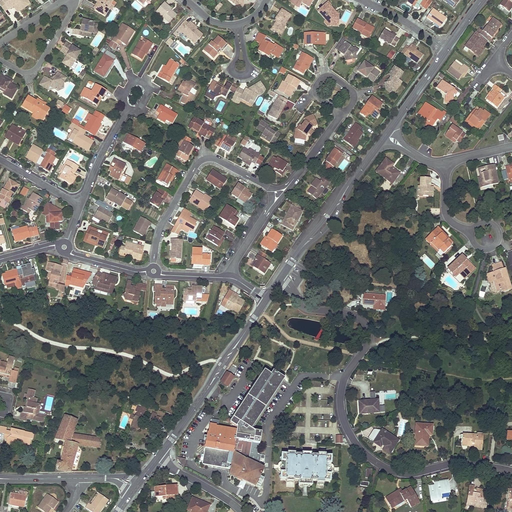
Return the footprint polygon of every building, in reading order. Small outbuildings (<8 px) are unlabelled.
[(29,1),(28,0),(3,0),(0,2),(0,3),(5,11),(9,8),(8,7),(16,2),(19,8),(29,1)] [(96,9),(106,15),(109,9),(109,8),(113,1),(110,0),(100,0),(101,1),(96,9)] [(288,0),(288,2),(299,8),(300,6),(291,1),(291,0),(288,0)] [(432,2),(428,0),(406,0),(406,1),(417,9),(420,5),(423,7),(422,8),(426,10),(432,2)] [(443,0),(454,8),(460,0),(443,0)] [(511,0),(503,0),(500,5),(507,10),(511,5),(511,2),(511,0)] [(9,8),(9,9),(14,6),(19,12),(31,3),(29,1),(19,8),(16,2),(8,7),(9,8)] [(336,14),(334,14),(330,10),(331,7),(331,5),(328,2),(318,11),(325,19),(331,26),(338,26),(338,14),(336,14)] [(164,3),(156,12),(169,23),(175,16),(169,11),(171,10),(171,9),(164,3)] [(281,9),(276,18),(278,19),(276,22),(272,29),(278,33),(281,28),(283,29),(286,25),(284,24),(290,15),(281,9)] [(446,19),(432,9),(426,18),(440,28),(446,19)] [(479,34),(487,40),(488,41),(491,37),(491,38),(493,36),(502,25),(493,18),(482,31),(482,30),(479,34)] [(74,29),(73,34),(85,37),(85,35),(86,32),(92,33),(93,32),(97,33),(99,24),(95,23),(95,22),(83,19),(82,26),(81,30),(74,29)] [(369,38),(373,30),(365,26),(366,24),(357,19),(353,28),(361,33),(360,34),(369,38)] [(184,21),(176,31),(173,34),(177,37),(179,34),(181,32),(188,38),(195,44),(202,35),(196,29),(194,28),(195,27),(190,22),(188,24),(184,21)] [(121,42),(123,44),(126,45),(129,40),(127,39),(132,30),(122,24),(112,41),(118,45),(120,42),(121,42)] [(383,30),(378,39),(390,46),(391,45),(394,47),(399,40),(395,38),(395,37),(391,34),(383,30)] [(487,40),(479,34),(476,32),(463,49),(467,52),(469,49),(473,53),(474,52),(475,53),(476,52),(477,53),(481,48),(479,47),(480,46),(483,42),(485,44),(486,42),(487,40)] [(266,38),(258,34),(254,41),(262,45),(258,51),(268,56),(269,53),(278,58),(282,49),(274,45),(273,47),(263,42),(266,38)] [(324,44),(324,39),(324,34),(304,34),(304,45),(312,45),(312,44),(324,44)] [(312,44),(312,45),(325,45),(325,34),(324,34),(324,39),(324,44),(312,44)] [(212,43),(211,42),(208,46),(210,48),(206,54),(213,60),(218,55),(216,53),(219,50),(221,52),(227,46),(217,37),(212,43)] [(351,56),(355,55),(358,51),(353,48),(353,49),(345,43),(347,40),(343,38),(334,49),(343,55),(343,54),(344,55),(344,56),(345,61),(351,59),(351,56)] [(151,47),(152,44),(144,39),(142,42),(140,41),(132,54),(141,60),(144,55),(145,54),(149,46),(151,47)] [(81,51),(66,42),(64,46),(63,48),(69,52),(68,54),(69,55),(65,63),(72,67),(81,51)] [(482,47),(485,44),(483,42),(480,46),(479,47),(481,48),(477,53),(476,52),(475,53),(474,52),(473,53),(478,56),(484,49),(482,47)] [(409,48),(407,46),(406,48),(405,47),(401,53),(417,64),(423,55),(416,50),(410,46),(409,48)] [(107,51),(104,55),(113,61),(116,56),(107,51)] [(309,62),(310,62),(311,62),(313,59),(302,53),(293,69),(303,75),(305,69),(309,62)] [(112,62),(113,61),(104,55),(95,70),(103,75),(107,67),(109,68),(112,62)] [(170,60),(166,67),(162,74),(163,75),(161,78),(169,82),(171,78),(178,65),(170,60)] [(57,71),(53,69),(55,67),(48,62),(43,70),(54,76),(57,71)] [(358,64),(353,71),(357,73),(358,72),(366,78),(367,76),(374,82),(380,73),(364,62),(362,66),(358,64)] [(467,72),(469,68),(463,64),(461,67),(454,62),(447,71),(458,80),(461,76),(462,75),(465,71),(467,72)] [(384,83),(386,90),(392,89),(395,91),(401,83),(398,80),(402,73),(394,67),(389,73),(390,80),(392,80),(392,82),(391,82),(384,83)] [(67,77),(58,72),(57,74),(55,76),(56,77),(54,81),(50,79),(46,76),(41,84),(49,89),(51,86),(57,90),(59,86),(61,87),(64,81),(67,77)] [(4,94),(13,99),(19,88),(16,87),(10,83),(12,80),(8,78),(9,77),(7,76),(6,76),(6,77),(2,75),(0,78),(0,82),(2,84),(0,86),(0,87),(5,90),(4,92),(4,94)] [(291,94),(292,92),(293,90),(292,89),(293,87),(295,88),(296,89),(300,82),(288,75),(284,82),(283,81),(277,90),(284,94),(285,91),(291,94)] [(14,80),(9,77),(8,78),(12,80),(10,83),(16,87),(17,85),(12,83),(14,80)] [(184,97),(182,100),(181,102),(188,106),(194,95),(189,93),(192,88),(193,89),(196,84),(187,79),(185,83),(183,81),(178,90),(181,92),(180,93),(183,94),(185,95),(184,97)] [(453,103),(454,94),(455,95),(457,91),(442,80),(437,87),(445,94),(444,102),(453,103)] [(212,82),(204,96),(209,99),(210,96),(214,99),(216,97),(218,94),(225,98),(229,91),(231,87),(226,84),(224,88),(223,90),(216,86),(217,84),(212,82)] [(234,94),(233,97),(239,101),(240,99),(249,103),(250,100),(254,102),(257,97),(263,94),(265,90),(262,82),(251,89),(249,92),(247,91),(245,90),(244,93),(237,89),(237,90),(234,94)] [(99,100),(98,100),(97,99),(99,96),(101,97),(102,98),(106,91),(96,84),(91,92),(87,89),(83,97),(96,105),(99,100)] [(495,85),(492,89),(494,90),(491,93),(490,94),(489,96),(486,99),(497,107),(504,98),(498,93),(501,90),(495,85)] [(45,105),(43,104),(44,102),(42,101),(38,99),(37,100),(29,96),(23,106),(34,113),(38,115),(40,115),(45,118),(50,108),(45,105)] [(282,109),(285,105),(287,100),(281,96),(278,101),(276,100),(268,115),(277,120),(281,112),(279,110),(280,108),(282,109)] [(377,111),(382,104),(372,97),(367,105),(368,106),(362,114),(366,117),(369,114),(375,119),(380,113),(377,111)] [(436,118),(437,119),(439,120),(441,117),(442,117),(444,115),(442,113),(437,110),(436,110),(426,103),(418,114),(423,118),(428,121),(426,123),(431,127),(436,121),(435,120),(436,118)] [(159,115),(166,119),(166,120),(172,123),(177,115),(160,105),(157,111),(160,113),(159,115)] [(476,112),(474,114),(472,113),(466,120),(476,127),(479,129),(490,115),(484,110),(483,112),(476,107),(474,110),(476,112)] [(105,116),(98,112),(95,117),(101,121),(102,121),(105,116)] [(88,122),(84,130),(86,131),(93,135),(99,124),(100,122),(101,121),(95,117),(92,115),(88,122)] [(301,126),(300,128),(308,134),(311,130),(313,127),(317,125),(315,120),(313,115),(304,118),(305,121),(301,126)] [(201,136),(203,137),(205,138),(206,135),(211,127),(194,117),(188,127),(197,132),(202,135),(201,136)] [(82,129),(83,128),(78,124),(79,122),(74,119),(71,123),(73,124),(82,129)] [(275,133),(266,127),(267,126),(268,125),(261,120),(256,128),(262,132),(261,134),(265,137),(264,139),(269,143),(270,141),(274,143),(280,134),(276,132),(275,133)] [(475,129),(476,127),(466,120),(465,122),(475,129)] [(83,135),(86,131),(84,130),(82,129),(73,124),(70,128),(73,129),(74,130),(69,139),(74,141),(89,150),(91,146),(93,143),(93,141),(83,135)] [(359,131),(361,128),(356,124),(343,141),(352,146),(356,140),(358,141),(358,140),(363,133),(359,131)] [(452,125),(446,133),(455,140),(456,141),(460,143),(466,135),(452,125)] [(11,138),(15,141),(19,143),(25,133),(12,126),(5,138),(10,140),(11,138)] [(211,137),(215,130),(211,127),(206,135),(211,137)] [(295,129),(294,139),(303,141),(304,136),(306,137),(308,134),(300,128),(299,130),(296,129),(295,129)] [(455,140),(446,133),(445,135),(455,143),(456,141),(455,140)] [(145,144),(137,139),(129,134),(123,143),(127,145),(140,152),(145,144)] [(226,138),(234,143),(236,139),(228,134),(226,138)] [(184,136),(181,140),(188,144),(191,140),(184,136)] [(240,143),(244,145),(249,138),(245,136),(240,143)] [(235,143),(234,143),(226,138),(225,141),(219,137),(215,145),(225,151),(226,149),(230,151),(235,143)] [(191,151),(192,149),(193,147),(188,144),(181,140),(178,146),(181,147),(176,156),(185,162),(188,157),(187,156),(191,150),(191,151)] [(89,150),(74,141),(73,142),(88,151),(89,150)] [(26,156),(30,159),(33,160),(34,161),(33,162),(36,164),(37,164),(40,157),(44,151),(33,145),(26,156)] [(40,166),(39,167),(46,171),(48,172),(48,171),(51,166),(52,165),(56,158),(53,156),(55,153),(54,152),(56,149),(51,146),(49,149),(46,147),(44,151),(47,153),(44,159),(40,157),(37,164),(40,166)] [(173,155),(176,156),(181,147),(178,146),(173,155)] [(260,155),(257,153),(256,155),(248,151),(244,148),(238,157),(243,159),(251,164),(252,162),(255,164),(256,162),(259,156),(260,155)] [(331,156),(330,157),(329,156),(324,164),(332,170),(342,155),(334,149),(330,156),(331,156)] [(264,158),(259,156),(256,162),(260,165),(264,158)] [(287,164),(277,157),(276,159),(274,157),(269,165),(274,168),(276,170),(275,171),(280,175),(284,169),(287,164)] [(393,168),(391,170),(391,169),(390,169),(391,167),(393,164),(386,159),(376,172),(392,184),(400,173),(393,168)] [(75,176),(74,176),(73,175),(70,173),(72,170),(73,171),(76,166),(67,160),(66,163),(67,164),(62,173),(59,178),(71,184),(75,176)] [(112,171),(111,174),(110,176),(119,180),(126,166),(113,160),(112,163),(112,164),(115,165),(112,171)] [(174,173),(175,174),(177,175),(179,171),(167,164),(157,181),(166,186),(169,180),(174,173)] [(498,183),(494,165),(489,166),(490,169),(489,170),(488,170),(487,166),(484,167),(485,172),(479,173),(480,177),(482,187),(498,183)] [(78,167),(76,166),(73,171),(72,170),(70,173),(73,175),(74,173),(78,167)] [(223,177),(222,178),(217,175),(218,174),(212,170),(206,180),(220,190),(227,180),(223,177)] [(313,187),(309,193),(316,199),(329,183),(323,178),(320,181),(316,178),(311,185),(312,186),(313,187)] [(429,185),(430,185),(430,178),(421,178),(420,186),(419,186),(418,196),(428,196),(429,193),(432,193),(433,187),(430,187),(429,187),(429,186),(429,185)] [(4,191),(2,195),(0,198),(0,199),(8,204),(19,185),(9,180),(8,182),(3,191),(4,191)] [(252,195),(244,190),(245,188),(238,184),(231,194),(246,204),(252,195)] [(25,197),(29,190),(23,187),(20,194),(25,197)] [(163,202),(168,194),(159,188),(150,203),(158,208),(163,201),(163,202)] [(107,195),(107,196),(114,201),(113,202),(121,207),(121,206),(128,211),(132,203),(125,199),(126,198),(111,189),(107,195)] [(195,191),(189,201),(197,206),(198,204),(207,210),(213,200),(204,195),(203,196),(202,198),(200,196),(201,194),(195,191)] [(23,205),(21,209),(29,213),(31,210),(34,212),(42,198),(35,194),(33,193),(29,200),(25,207),(24,206),(23,205)] [(102,220),(105,221),(108,223),(113,214),(110,212),(104,209),(107,205),(98,199),(95,204),(99,207),(95,213),(94,215),(95,215),(102,220)] [(235,218),(233,217),(236,211),(227,205),(219,217),(234,227),(238,220),(235,218)] [(284,221),(282,224),(292,229),(302,212),(292,206),(288,213),(290,214),(289,215),(285,221),(284,221)] [(50,221),(51,230),(59,230),(58,222),(62,222),(61,211),(55,208),(51,208),(50,210),(50,214),(50,221)] [(195,225),(197,222),(182,213),(180,217),(181,218),(178,223),(177,222),(171,233),(178,235),(181,229),(187,233),(189,229),(193,232),(196,226),(195,225)] [(102,220),(95,215),(92,220),(99,224),(102,220)] [(150,226),(152,223),(141,217),(133,231),(142,236),(148,226),(150,226)] [(12,231),(15,241),(27,238),(39,234),(37,226),(28,229),(27,227),(12,231)] [(96,246),(103,248),(108,234),(97,229),(97,230),(89,227),(88,231),(90,232),(87,240),(96,243),(98,243),(96,246)] [(219,241),(222,237),(224,233),(214,227),(206,239),(217,246),(221,241),(219,241)] [(450,245),(452,243),(448,239),(446,240),(445,239),(440,234),(442,232),(437,228),(431,234),(435,238),(430,243),(438,251),(439,250),(443,254),(451,246),(450,245)] [(282,236),(272,229),(267,237),(268,238),(267,240),(264,238),(260,245),(270,251),(273,247),(275,248),(282,236)] [(90,232),(88,231),(84,241),(96,246),(98,243),(96,243),(87,240),(90,232)] [(431,234),(426,239),(430,243),(435,238),(431,234)] [(171,239),(171,244),(172,244),(171,252),(171,259),(181,259),(182,240),(171,239)] [(119,253),(124,255),(124,253),(132,255),(131,257),(140,260),(144,247),(137,245),(135,249),(125,246),(125,248),(121,247),(119,253)] [(202,249),(201,249),(192,248),(192,259),(194,259),(194,264),(210,265),(211,255),(202,254),(202,249)] [(261,251),(255,260),(257,261),(253,267),(264,274),(270,264),(264,260),(267,255),(261,251)] [(460,282),(475,269),(466,260),(462,255),(447,269),(460,282)] [(59,276),(62,266),(55,264),(48,262),(46,271),(49,272),(51,272),(50,278),(48,282),(57,285),(57,284),(58,280),(56,280),(57,276),(59,276)] [(496,288),(497,291),(502,290),(503,292),(510,290),(507,279),(506,279),(505,278),(506,277),(504,270),(503,270),(501,263),(491,266),(493,273),(486,275),(491,290),(496,288)] [(25,283),(35,280),(34,277),(31,266),(28,267),(27,264),(16,267),(22,287),(26,286),(25,283)] [(20,281),(19,281),(16,269),(12,270),(13,272),(6,274),(2,275),(4,285),(6,285),(7,288),(14,286),(13,283),(17,282),(16,284),(17,289),(21,288),(21,287),(22,287),(20,281)] [(82,282),(85,283),(91,274),(74,269),(72,277),(70,282),(81,284),(82,282)] [(112,292),(114,287),(111,286),(113,282),(114,282),(116,277),(102,274),(102,275),(98,273),(92,282),(97,285),(97,287),(107,290),(107,291),(112,292)] [(140,290),(142,284),(136,283),(136,287),(135,289),(130,288),(131,286),(132,282),(127,281),(124,293),(123,295),(125,299),(132,301),(134,296),(139,297),(140,290)] [(63,291),(64,286),(57,284),(57,285),(48,282),(48,286),(56,288),(55,289),(63,291)] [(162,285),(155,285),(154,292),(155,292),(155,304),(157,304),(161,304),(162,302),(166,302),(166,304),(173,305),(173,290),(171,290),(171,286),(167,285),(166,290),(166,292),(161,292),(162,289),(162,285)] [(187,289),(183,289),(183,300),(196,300),(196,299),(197,299),(201,299),(202,287),(192,287),(191,288),(191,291),(189,291),(189,290),(187,289)] [(232,292),(229,298),(226,303),(227,304),(226,308),(230,310),(231,309),(238,313),(244,302),(237,297),(236,298),(235,297),(236,294),(232,292)] [(384,310),(384,303),(385,296),(364,294),(364,304),(374,305),(373,309),(384,310)] [(0,371),(5,373),(10,374),(11,371),(13,365),(7,363),(0,362),(0,371)] [(227,386),(230,382),(233,377),(231,376),(234,372),(236,369),(231,366),(227,372),(220,382),(227,386)] [(254,487),(263,469),(248,461),(251,444),(259,445),(261,432),(254,431),(251,429),(286,380),(274,372),(272,375),(266,370),(229,422),(236,427),(235,430),(214,426),(214,425),(209,424),(207,432),(206,436),(203,436),(203,439),(205,439),(201,463),(229,468),(228,473),(236,477),(236,479),(235,479),(240,481),(240,480),(246,483),(254,487)] [(10,375),(9,381),(16,382),(18,372),(14,371),(11,371),(10,374),(10,375)] [(29,389),(28,392),(28,395),(25,394),(24,399),(27,400),(28,401),(26,413),(24,412),(21,412),(20,419),(27,421),(28,419),(43,422),(45,415),(39,414),(37,413),(38,410),(36,409),(37,404),(35,404),(37,399),(33,398),(35,391),(29,389)] [(47,395),(44,410),(50,411),(54,396),(47,395)] [(379,412),(378,406),(378,400),(361,401),(361,406),(359,406),(360,412),(369,411),(369,413),(379,412)] [(144,426),(146,427),(149,428),(150,427),(152,428),(154,423),(158,424),(160,418),(157,417),(157,415),(152,413),(149,420),(143,418),(146,410),(137,407),(136,411),(137,412),(136,416),(134,420),(132,425),(139,427),(141,421),(145,423),(144,426)] [(60,467),(60,469),(59,470),(70,472),(78,445),(100,447),(100,444),(100,438),(72,434),(77,421),(65,417),(59,431),(56,437),(55,439),(66,442),(61,463),(58,463),(57,466),(60,467)] [(428,435),(430,435),(432,435),(432,425),(416,424),(415,445),(424,446),(425,435),(428,435)] [(5,435),(4,436),(4,437),(8,438),(7,442),(15,444),(16,440),(21,441),(21,443),(29,444),(30,439),(32,440),(34,434),(11,429),(11,432),(9,433),(5,432),(5,435)] [(392,451),(395,446),(398,441),(382,430),(374,443),(380,447),(382,445),(392,451)] [(474,444),(474,446),(474,449),(482,449),(483,434),(477,433),(477,435),(461,434),(461,439),(463,439),(462,445),(472,446),(472,444),(473,444),(474,444)] [(281,473),(280,480),(285,481),(285,480),(287,480),(287,482),(293,482),(293,480),(295,480),(294,481),(298,481),(298,486),(312,486),(312,482),(315,482),(315,481),(317,481),(317,483),(324,483),(324,481),(325,481),(325,482),(330,482),(330,474),(331,474),(332,474),(333,474),(333,473),(334,472),(334,471),(334,469),(334,468),(334,467),(334,466),(333,466),(333,465),(332,465),(332,464),(331,464),(331,457),(326,457),(325,457),(325,455),(318,455),(318,457),(317,457),(317,456),(312,456),(312,457),(311,457),(311,455),(302,454),(302,456),(301,456),(301,455),(296,455),(295,456),(295,454),(288,454),(287,456),(286,456),(286,455),(281,455),(281,462),(280,463),(279,463),(279,464),(278,465),(278,466),(277,467),(277,469),(278,470),(278,471),(279,471),(279,472),(280,473),(281,473)] [(184,468),(186,459),(183,459),(176,457),(177,461),(178,463),(180,465),(184,468)] [(246,483),(240,480),(240,481),(238,487),(240,489),(243,490),(246,483)] [(440,494),(444,493),(449,492),(447,481),(434,483),(435,487),(429,488),(431,501),(438,500),(437,494),(440,494)] [(163,499),(171,498),(178,498),(177,486),(154,487),(155,497),(163,497),(163,499)] [(485,490),(482,490),(480,489),(479,494),(473,492),(474,488),(474,486),(470,486),(467,504),(486,507),(488,492),(484,491),(485,490)] [(402,492),(401,492),(401,493),(399,490),(387,497),(389,501),(388,502),(391,508),(406,499),(411,507),(419,502),(411,487),(402,492)] [(13,506),(13,505),(18,506),(24,508),(26,497),(27,493),(20,492),(19,496),(11,494),(9,505),(13,506)] [(46,511),(50,507),(51,508),(52,509),(57,502),(47,495),(38,508),(43,511),(46,511)] [(95,502),(94,502),(94,501),(91,505),(89,504),(86,508),(91,511),(99,511),(108,500),(100,495),(95,502)] [(191,511),(206,511),(209,507),(198,502),(199,501),(193,498),(188,509),(191,510),(190,511),(191,511)]
